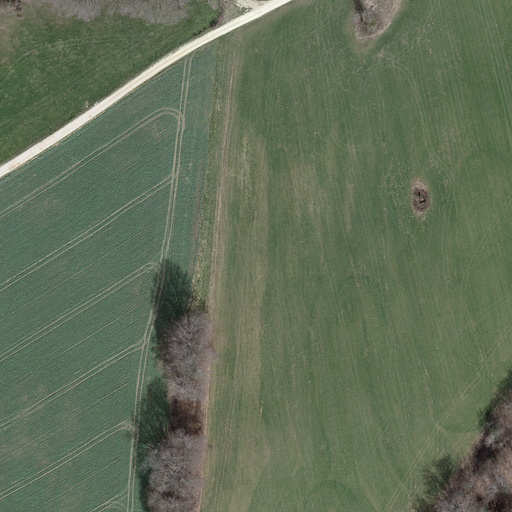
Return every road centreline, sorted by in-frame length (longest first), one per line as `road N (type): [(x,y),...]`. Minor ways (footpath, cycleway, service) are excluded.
road 1 (track): [(199,511),(237,22)]
road 2 (track): [(237,22),(0,171)]
